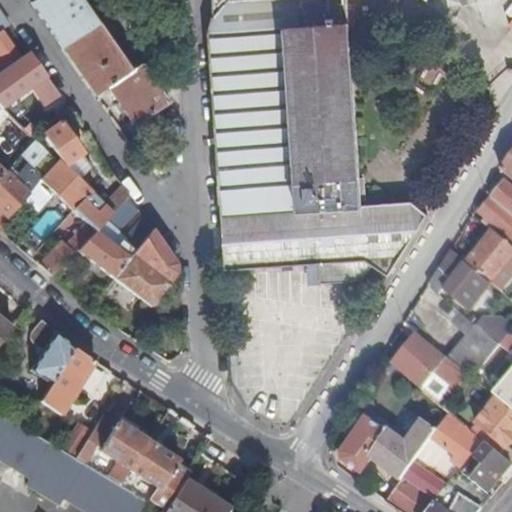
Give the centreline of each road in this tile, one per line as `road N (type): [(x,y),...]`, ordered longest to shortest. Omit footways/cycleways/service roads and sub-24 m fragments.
road 1 (unclassified): [(511,113),(292,466)]
road 2 (residential): [(13,0),(140,181),(198,236)]
road 3 (tertiary): [(0,264),(89,338),(207,415)]
road 4 (residential): [(190,0),(189,162),(198,236)]
road 5 (residential): [(198,236),(207,415)]
